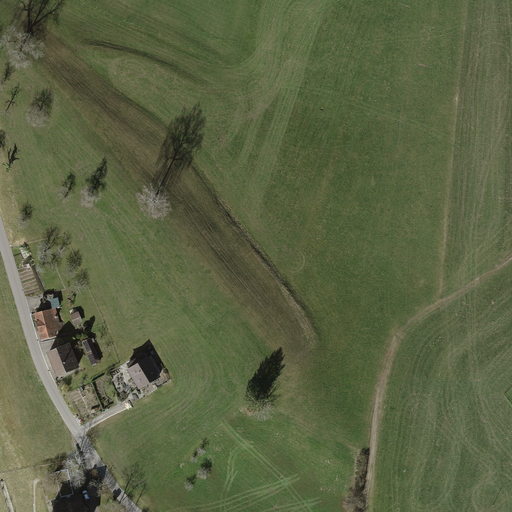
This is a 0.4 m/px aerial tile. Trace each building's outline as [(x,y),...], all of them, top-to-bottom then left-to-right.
[(59,308),(34,314),(41,341),(57,337),(56,332),(65,330),(59,308)] [(82,343),(92,366),(101,363),(90,339),(82,343)] [(80,369),(69,344),(46,354),(56,379),(80,369)] [(148,358),(145,354),(126,365),(129,370),(127,371),(139,391),(161,378),(149,358),(148,358)] [(55,472),(61,498),(74,495),(68,469),(55,472)] [(61,498),(52,500),(55,511),(86,511),(82,493),(74,495),(61,498)]
